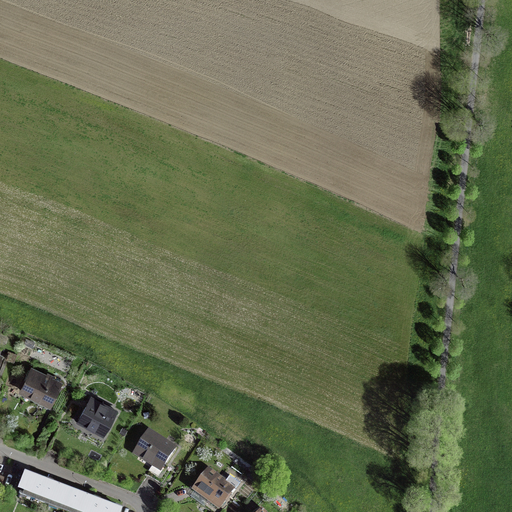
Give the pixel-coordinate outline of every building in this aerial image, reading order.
[(6,359),(14,362),(17,354),(9,351),(6,359)] [(20,392),(49,406),(60,384),(31,370),(20,392)] [(115,413),(90,399),(79,419),(94,427),(93,430),(103,436),(115,413)] [(48,448),(61,455),(71,436),(57,429),(48,448)] [(152,466),(160,471),(163,467),(174,449),(148,432),(134,454),(152,466)] [(147,475),(161,485),(170,471),(163,467),(160,471),(152,466),(147,475)] [(208,471),(193,491),(217,509),(232,489),(208,471)] [(96,500),(73,491),(50,482),(27,474),(19,494),(49,506),(49,505),(66,511),(68,511),(117,511),(119,509),(96,500)]
